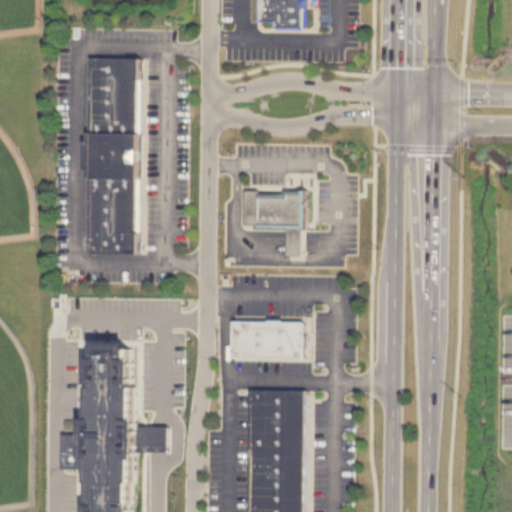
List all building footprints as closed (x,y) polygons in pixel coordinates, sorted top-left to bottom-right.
[(263,0),(309,0),(309,28),(280,27),(281,21),(263,21),(263,0)] [(94,59),(92,253),(147,253),(149,59),(94,59)] [(249,190),(249,225),(308,225),(308,190),(249,190)] [(236,322),(309,322),(309,357),(236,357),(236,322)] [(80,328),(79,511),(141,511),(145,328),(80,328)] [(254,511),(255,392),(311,393),(310,511),(254,511)]
